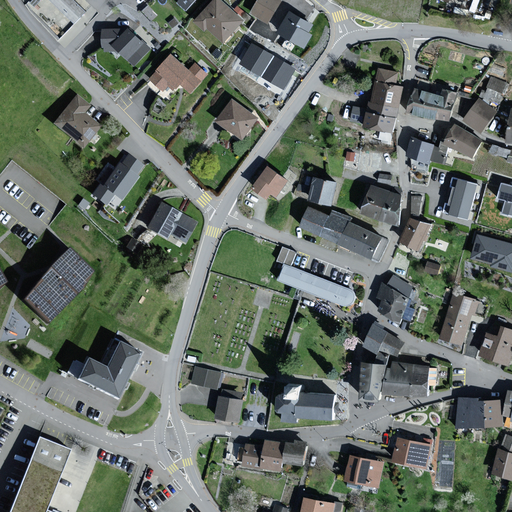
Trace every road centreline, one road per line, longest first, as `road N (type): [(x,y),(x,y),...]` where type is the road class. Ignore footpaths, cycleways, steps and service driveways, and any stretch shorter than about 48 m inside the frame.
road 1 (residential): [(221,213),(11,0)]
road 2 (residential): [(414,31),(403,121),(405,214),(377,275)]
road 3 (residential): [(222,211),(351,38)]
road 4 (residential): [(169,407),(173,364),(221,213)]
road 5 (residential): [(160,440),(115,439),(0,382)]
road 6 (residential): [(352,427),(181,434)]
road 7 (residential): [(222,211),(377,275)]
road 8 (residential): [(495,374),(352,427)]
road 9 (residential): [(368,310),(495,374)]
